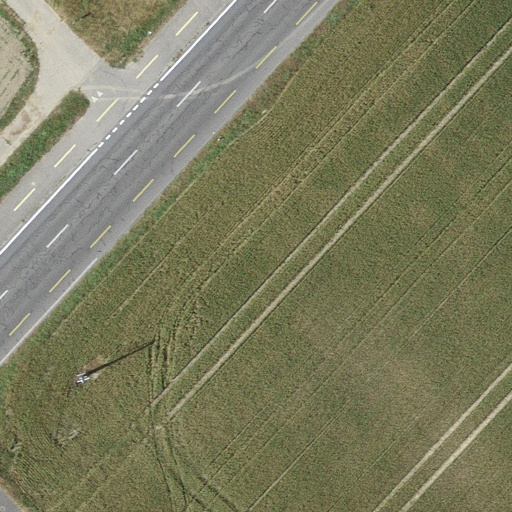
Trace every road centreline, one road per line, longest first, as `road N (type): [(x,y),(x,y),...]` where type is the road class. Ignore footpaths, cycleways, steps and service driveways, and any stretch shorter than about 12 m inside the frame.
road 1 (primary): [(0,305),(286,0)]
road 2 (track): [(162,134),(21,0)]
road 3 (track): [(83,62),(0,152)]
